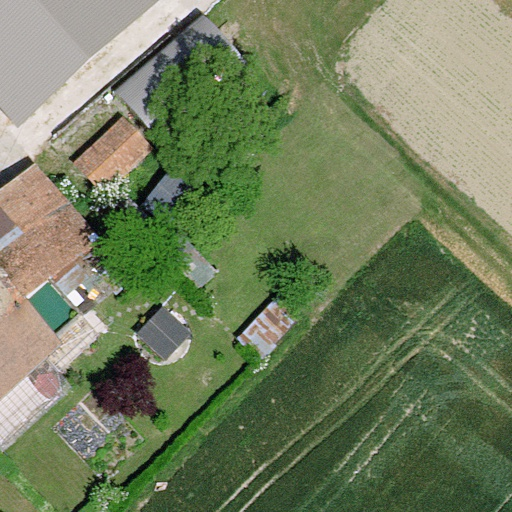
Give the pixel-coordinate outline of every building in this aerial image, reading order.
[(0,0),(0,84),(19,105),(135,0),(0,0)] [(212,12),(118,85),(159,137),(253,63),(212,12)] [(81,163),(105,192),(149,150),(123,123),(81,163)] [(0,393),(54,346),(19,307),(96,239),(36,171),(0,202),(0,393)] [(0,436),(11,447),(72,382),(49,361),(0,413),(0,436)]
